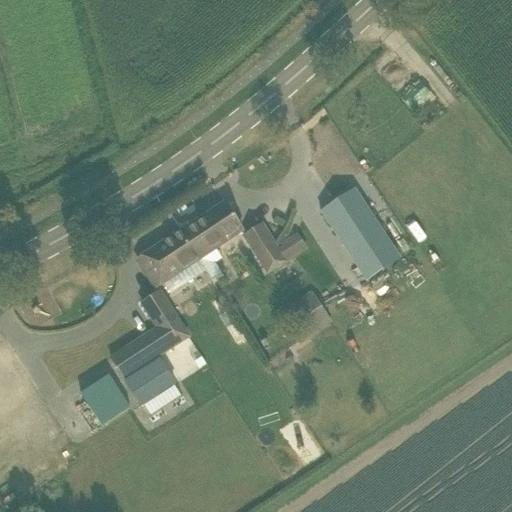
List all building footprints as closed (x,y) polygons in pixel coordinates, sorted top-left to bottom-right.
[(355,190),(321,213),(355,264),(389,242),(355,190)] [(225,204),(181,233),(199,260),(199,261),(243,232),(225,204)] [(259,260),(277,249),(262,226),(245,237),(259,260)] [(181,233),(140,258),(158,286),(199,260),(181,233)] [(299,235),(277,249),(285,263),(308,249),(299,235)] [(183,286),(170,295),(180,309),(193,300),(183,286)] [(307,339),(332,324),(313,292),(288,307),(307,339)] [(159,293),(142,304),(158,329),(138,342),(150,362),(171,349),(188,338),(176,318),(159,293)] [(138,342),(111,359),(124,379),(150,362),(138,342)] [(160,358),(127,380),(144,407),(146,405),(152,415),(182,396),(175,386),(177,385),(160,358)] [(109,376),(80,395),(100,426),(129,407),(109,376)]
